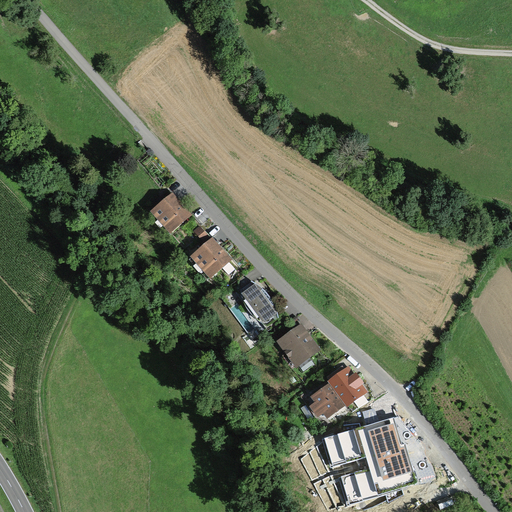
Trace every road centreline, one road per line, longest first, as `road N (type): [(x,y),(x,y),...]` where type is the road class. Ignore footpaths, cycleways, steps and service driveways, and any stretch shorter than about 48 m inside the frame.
road 1 (residential): [(493,511),(403,396),(218,215),(28,0)]
road 2 (track): [(511,52),(439,46),(367,0)]
